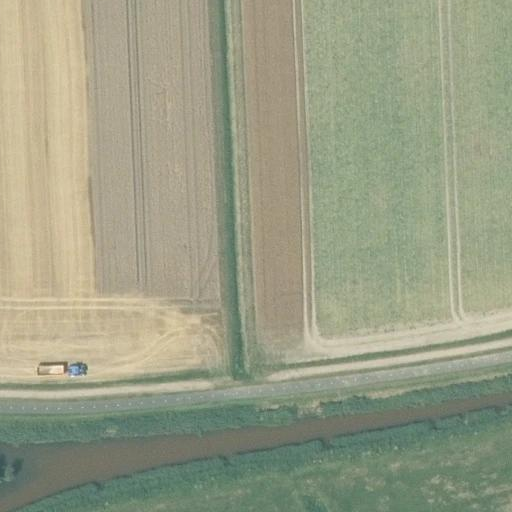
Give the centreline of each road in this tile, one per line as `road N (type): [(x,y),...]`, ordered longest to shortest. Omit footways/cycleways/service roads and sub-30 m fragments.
road 1 (unknown): [(511,342),(292,374),(279,377),(275,390)]
road 2 (unknown): [(210,397),(201,383),(0,393)]
